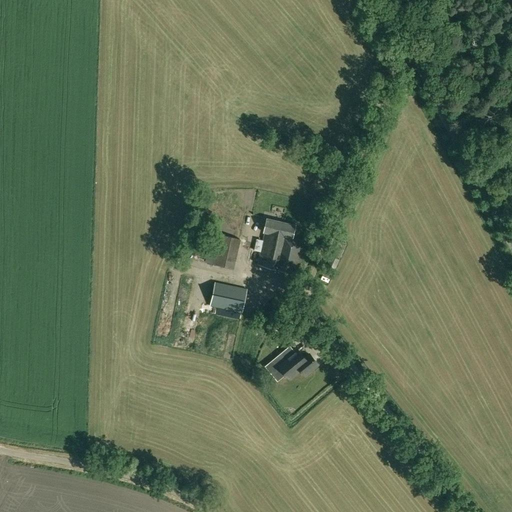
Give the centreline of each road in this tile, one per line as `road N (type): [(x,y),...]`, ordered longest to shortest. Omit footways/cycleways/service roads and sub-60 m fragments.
road 1 (unclassified): [(511,246),(391,0)]
road 2 (unclassified): [(210,511),(117,471),(0,450)]
